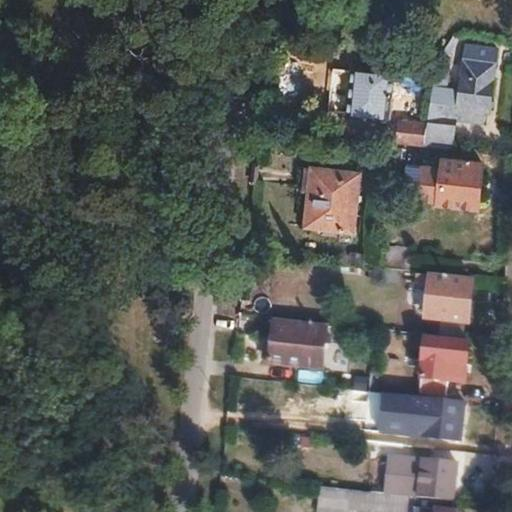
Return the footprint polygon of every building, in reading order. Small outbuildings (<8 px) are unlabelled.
[(352,66),(345,119),(386,124),(392,71),(352,66)] [(454,105),(452,116),(484,121),(486,110),(490,111),(494,80),(463,75),(458,106),(454,105)] [(433,82),(428,113),(440,114),(444,84),(433,82)] [(426,124),(424,139),(452,143),(453,130),(441,127),(443,115),(440,114),(428,113),(426,124)] [(401,120),(398,139),(424,142),(424,139),(426,124),(401,120)] [(442,160),(437,204),(476,208),(482,165),(442,160)] [(425,194),(426,166),(409,166),(408,193),(425,194)] [(310,190),(306,225),(354,230),(360,172),(319,168),(317,191),(310,190)] [(374,245),(373,266),(408,270),(411,250),(374,245)] [(415,273),(414,280),(429,282),(425,317),(467,322),(472,280),(415,273)] [(355,301),(352,327),(376,330),(392,331),(395,305),(355,301)] [(275,321),(270,362),(317,367),(322,326),(275,321)] [(426,338),(419,392),(447,395),(448,381),(466,383),(470,343),(426,338)] [(350,371),(348,389),(370,392),(371,374),(350,371)] [(371,374),(370,392),(384,393),(398,395),(400,378),(371,374)] [(384,393),(383,405),(424,410),(421,437),(460,441),(465,402),(398,395),(384,393)] [(348,423),(346,440),(374,443),(397,445),(398,432),(380,430),(380,427),(348,423)] [(374,443),(372,457),(396,459),(397,445),(374,443)] [(379,482),(378,493),(454,502),(458,464),(423,460),(419,489),(413,488),(413,486),(379,482)] [(345,489),(343,508),(378,511),(453,511),(454,502),(378,493),(345,489)]
